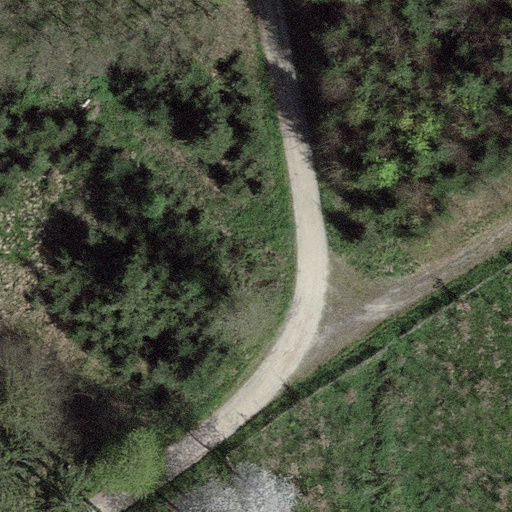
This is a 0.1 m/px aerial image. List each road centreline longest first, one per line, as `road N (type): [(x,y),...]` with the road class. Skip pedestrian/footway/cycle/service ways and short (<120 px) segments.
road 1 (track): [(333,344),(260,0)]
road 2 (track): [(333,344),(81,511)]
road 3 (track): [(333,344),(511,233)]
